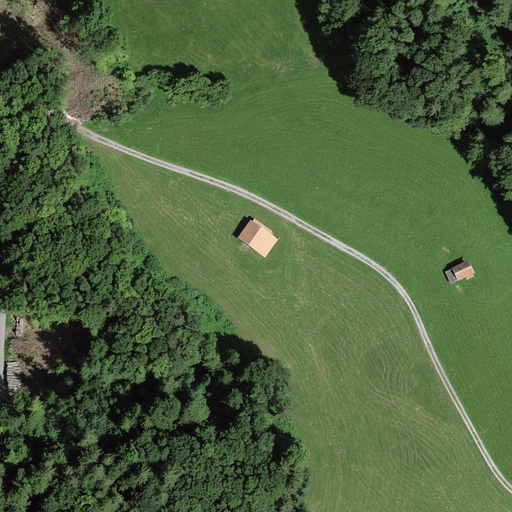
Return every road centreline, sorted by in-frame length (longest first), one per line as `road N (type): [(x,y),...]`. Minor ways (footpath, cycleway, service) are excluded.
road 1 (track): [(511,489),(485,455),(412,308),(368,260),(268,205),(77,127),(0,81)]
road 2 (track): [(0,388),(10,248),(0,201)]
